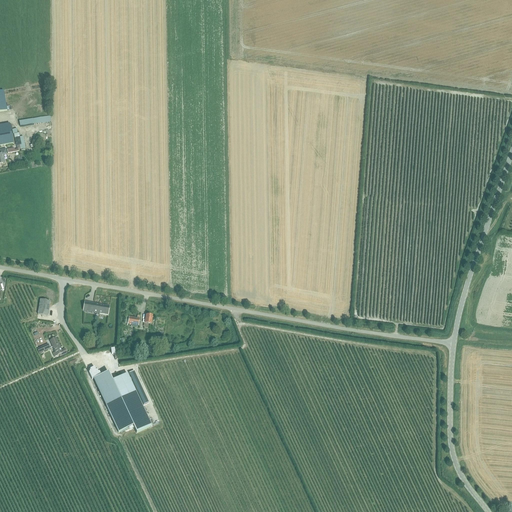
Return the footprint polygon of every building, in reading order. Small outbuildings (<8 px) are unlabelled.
[(0,146),(13,144),(10,124),(0,125),(0,146)] [(19,133),(14,134),(16,146),(25,145),(23,136),(20,137),(19,133)] [(48,317),(50,302),(40,300),(38,315),(48,317)] [(110,307),(105,306),(85,302),(83,311),(108,315),(110,307)] [(146,315),(144,328),(148,328),(148,324),(151,325),(152,316),(146,315)] [(138,326),(139,319),(129,317),(128,324),(138,326)] [(50,341),(55,353),(53,354),(55,358),(59,356),(60,357),(67,354),(65,349),(61,351),(56,339),(50,341)] [(48,345),(38,349),(40,355),(43,353),(43,352),(50,349),(48,345)] [(113,381),(108,372),(93,380),(118,433),(133,426),(137,433),(152,426),(127,374),(113,381)]
